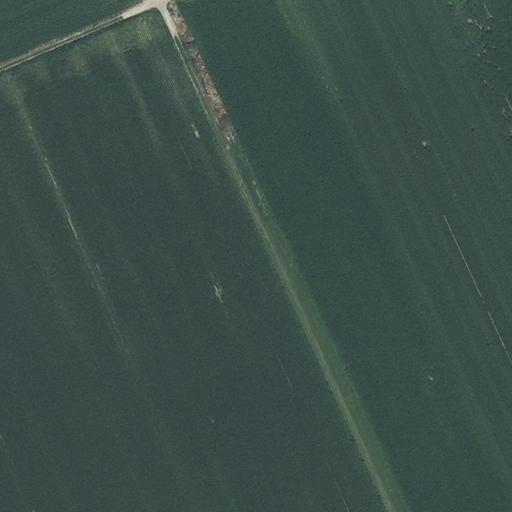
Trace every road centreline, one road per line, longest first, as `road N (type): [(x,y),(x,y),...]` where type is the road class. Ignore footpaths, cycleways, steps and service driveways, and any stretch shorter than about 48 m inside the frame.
road 1 (track): [(390,511),(154,0)]
road 2 (track): [(172,0),(0,75)]
